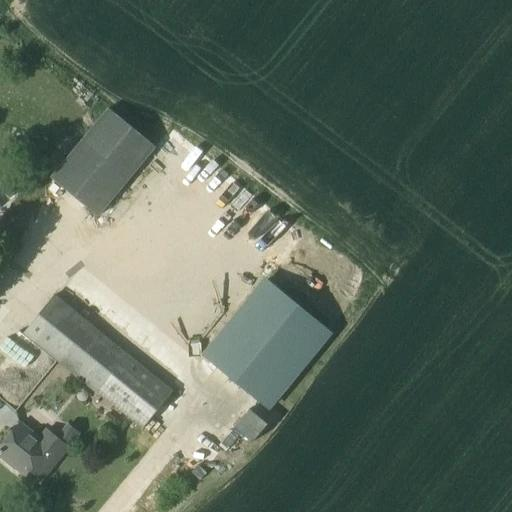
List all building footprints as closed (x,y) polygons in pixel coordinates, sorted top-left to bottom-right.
[(108,109),(51,179),(98,218),(155,149),(108,109)] [(266,249),(293,214),(175,124),(148,159),(266,249)] [(203,281),(232,245),(164,191),(136,227),(203,281)] [(266,279),(203,357),(266,409),(329,331),(266,279)] [(23,335),(98,395),(142,429),(172,392),(129,356),(55,296),(23,335)] [(19,425),(0,449),(0,455),(27,476),(30,472),(42,482),(69,448),(80,434),(67,425),(56,438),(46,430),(38,440),(19,425)]
